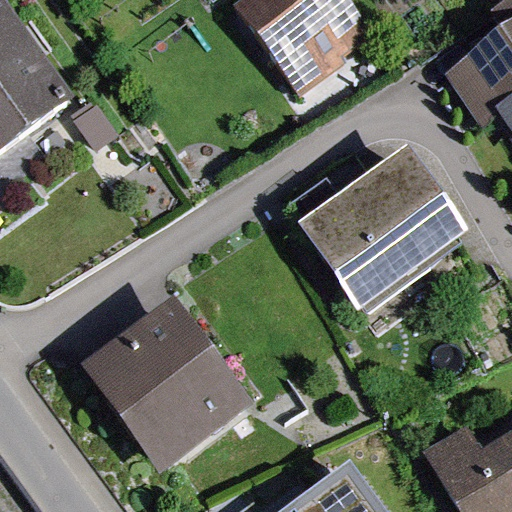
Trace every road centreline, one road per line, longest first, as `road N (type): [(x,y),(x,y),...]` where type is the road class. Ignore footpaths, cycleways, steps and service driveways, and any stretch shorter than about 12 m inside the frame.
road 1 (residential): [(511,253),(437,129),(412,118),(380,119),(355,125),(0,361)]
road 2 (residential): [(0,414),(70,511)]
